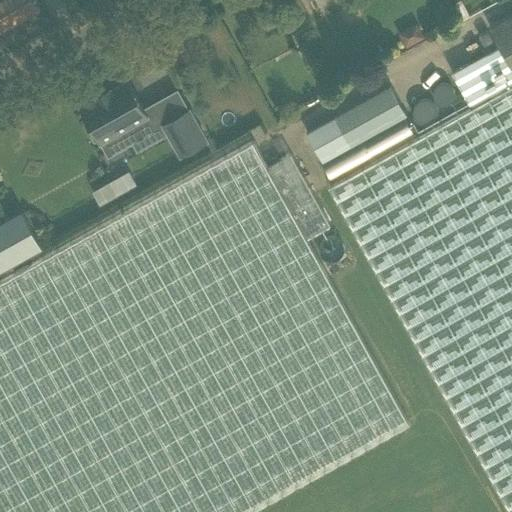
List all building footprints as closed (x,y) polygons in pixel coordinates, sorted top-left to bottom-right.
[(0,0),(0,32),(40,10),(34,0),(0,0)] [(329,182),(511,509),(511,12),(490,25),(500,43),(511,64),(511,79),(471,103),(329,182)] [(417,22),(398,33),(406,47),(425,37),(417,22)] [(494,41),(488,29),(479,34),(486,45),(494,41)] [(511,79),(511,64),(500,43),(452,70),(471,103),(511,79)] [(97,98),(81,107),(92,127),(88,129),(95,142),(99,139),(109,156),(155,130),(128,81),(111,90),(111,88),(97,96),(97,98)] [(392,85),(335,117),(307,132),(323,162),(409,114),(392,85)] [(164,124),(181,155),(207,141),(190,109),(164,124)] [(265,159),(276,153),(266,136),(256,141),(265,159)] [(307,238),(331,225),(291,155),(268,168),(254,142),(0,283),(0,511),(251,511),(411,424),(307,238)] [(137,185),(132,176),(122,182),(127,190),(137,185)] [(105,184),(92,191),(100,205),(113,198),(105,184)] [(22,210),(0,222),(0,269),(42,247),(22,210)]
